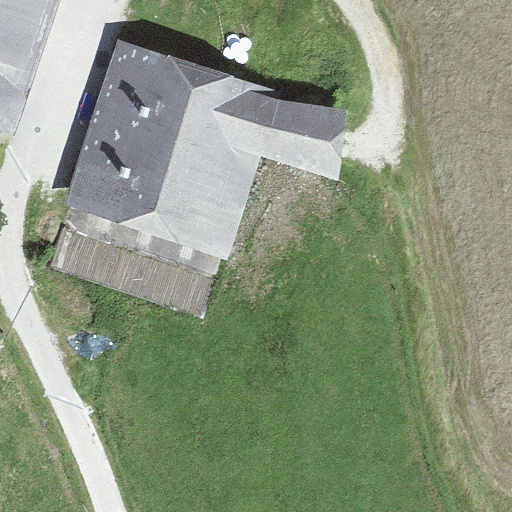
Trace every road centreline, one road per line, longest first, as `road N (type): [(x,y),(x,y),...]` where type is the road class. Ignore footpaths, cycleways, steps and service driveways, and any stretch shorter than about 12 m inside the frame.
road 1 (track): [(106,511),(25,328),(11,224),(90,19),(107,0)]
road 2 (track): [(355,0),(366,11),(383,76),(385,131),(373,152)]
